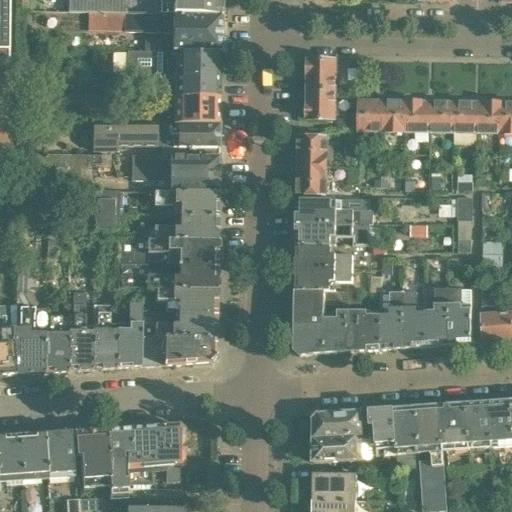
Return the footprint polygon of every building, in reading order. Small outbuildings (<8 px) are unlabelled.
[(0,0),(0,169),(7,170),(9,0),(0,0)] [(220,15),(220,0),(67,0),(67,13),(88,14),(89,13),(220,15)] [(172,33),(172,53),(220,53),(220,15),(89,13),(88,14),(88,31),(172,33)] [(144,41),(144,53),(160,53),(160,41),(144,41)] [(219,77),(220,53),(172,53),(160,53),(144,53),(126,53),(125,75),(174,76),(219,77)] [(308,91),(336,91),(336,87),(336,80),(337,62),(308,61),(308,91)] [(219,98),(219,77),(174,76),(174,97),(219,98)] [(336,95),(336,91),(308,91),(307,120),(335,120),(336,102),(336,95)] [(218,126),(219,98),(174,97),(173,125),(218,126)] [(359,133),(382,133),(383,102),(360,102),(359,113),(359,130),(359,133)] [(407,102),(383,102),(382,133),(406,134),(407,102)] [(406,134),(431,134),(431,103),(407,102),(406,134)] [(454,103),(431,103),(431,134),(453,134),(454,103)] [(453,134),(477,135),(477,104),(454,103),(453,134)] [(502,104),(477,104),(477,135),(502,135),(502,104)] [(502,135),(511,135),(511,104),(502,104),(502,135)] [(359,130),(359,113),(345,113),(345,120),(339,120),(339,130),(359,130)] [(19,155),(35,155),(35,124),(20,124),(19,155)] [(115,147),(155,147),(156,125),(93,124),(93,135),(90,135),(90,146),(93,146),(93,152),(115,152),(115,147)] [(218,158),(218,126),(173,125),(156,125),(155,147),(160,147),(160,157),(218,158)] [(348,134),(348,143),(358,143),(358,134),(348,134)] [(299,168),(326,168),(327,139),(299,138),(299,168)] [(92,156),(35,155),(19,155),(19,191),(91,193),(92,156)] [(169,182),(169,191),(217,192),(218,158),(160,157),(131,156),(131,182),(169,182)] [(326,198),(326,168),(299,168),(298,197),(326,198)] [(349,169),(348,186),(357,186),(357,169),(349,169)] [(472,184),(472,176),(457,176),(457,184),(457,193),(473,193),(473,183),(472,184)] [(441,183),(431,183),(432,194),(441,194),(441,183)] [(405,184),(405,195),(415,195),(415,184),(405,184)] [(168,217),(179,217),(217,218),(217,192),(169,191),(169,193),(154,193),(153,207),(168,207),(168,217)] [(117,231),(119,193),(96,192),(94,230),(117,231)] [(491,194),(482,194),(482,212),(492,213),(491,194)] [(458,199),(458,222),(472,222),(472,200),(458,199)] [(82,214),(82,200),(70,200),(70,214),(82,214)] [(298,201),(298,225),(362,226),(373,226),(374,212),(343,211),(343,203),(337,202),(337,201),(333,202),(298,201)] [(216,242),(217,218),(179,217),(179,229),(173,229),(173,227),(153,227),(153,240),(147,240),(216,242)] [(362,239),(362,226),(298,225),(297,246),(332,247),(332,239),(362,239)] [(427,228),(410,228),(410,239),(427,239),(427,228)] [(216,267),(216,242),(147,240),(117,240),(118,264),(216,267)] [(472,243),(458,242),(458,256),(472,256),(472,243)] [(46,257),(55,257),(56,243),(47,243),(46,257)] [(332,256),(332,247),(297,246),(297,270),(353,270),(353,257),(332,256)] [(503,247),(484,246),(484,270),(503,271),(503,247)] [(215,292),(216,267),(118,264),(117,290),(155,290),(155,291),(215,292)] [(353,284),(353,270),(297,270),(297,293),(331,293),(331,284),(353,284)] [(371,279),(370,295),(380,295),(381,279),(371,279)] [(405,350),(426,349),(425,315),(418,315),(417,294),(416,294),(416,287),(403,287),(403,293),(405,350)] [(426,349),(450,347),(449,290),(447,290),(447,291),(435,291),(435,314),(426,313),(426,315),(425,315),(426,349)] [(450,290),(449,290),(450,347),(472,346),(472,291),(451,291),(450,290)] [(172,314),(172,315),(215,316),(215,292),(155,291),(155,302),(166,302),(166,314),(172,314)] [(336,293),(331,293),(297,293),(295,352),(301,357),(326,355),(326,316),(325,316),(326,306),(361,306),(361,293),(336,292),(336,293)] [(383,352),(405,350),(403,293),(402,294),(391,294),(380,294),(381,313),(383,352)] [(66,374),(91,372),(92,328),(85,327),(85,317),(86,295),(73,294),(73,317),(72,334),(68,333),(67,336),(66,374)] [(484,344),(511,342),(509,315),(496,316),(496,296),(482,297),(482,315),(484,344)] [(139,369),(140,337),(142,299),(129,299),(128,326),(116,326),(115,326),(114,370),(139,369)] [(92,328),(91,372),(114,370),(115,326),(109,326),(109,316),(110,316),(111,307),(93,307),(92,328)] [(0,378),(15,377),(12,330),(11,310),(0,310),(0,378)] [(19,330),(12,330),(15,377),(43,375),(44,335),(33,335),(33,310),(20,310),(19,330)] [(338,354),(360,353),(360,334),(348,335),(348,313),(338,313),(338,316),(326,316),(326,355),(338,354)] [(360,353),(383,352),(381,313),(348,313),(348,335),(360,334),(360,353)] [(215,339),(215,316),(172,315),(171,325),(155,325),(155,338),(215,339)] [(44,331),(44,335),(43,375),(66,374),(67,336),(61,336),(61,319),(48,319),(48,331),(44,331)] [(215,339),(155,338),(140,337),(139,369),(209,364),(214,357),(215,339)] [(490,450),(511,448),(511,412),(511,403),(486,405),(490,450)] [(467,451),(490,450),(486,405),(463,406),(467,451)] [(443,453),(467,451),(463,406),(439,408),(443,453)] [(416,409),(419,454),(431,454),(432,462),(420,463),(422,511),(447,511),(443,453),(439,408),(416,409)] [(396,456),(419,454),(416,409),(393,411),(395,445),(396,454),(396,456)] [(393,411),(387,411),(389,433),(376,434),(375,422),(368,422),(367,413),(319,415),(313,421),(314,421),(314,442),(358,439),(358,438),(362,438),(362,442),(375,441),(376,446),(377,446),(377,451),(378,451),(378,455),(396,454),(395,445),(393,411)] [(389,433),(387,411),(367,413),(368,422),(375,422),(376,434),(389,433)] [(122,476),(140,474),(141,480),(146,480),(146,474),(154,473),(155,482),(165,481),(165,485),(178,484),(178,467),(182,467),(183,458),(186,456),(186,446),(183,444),(183,431),(178,427),(123,430),(125,457),(122,457),(122,476)] [(122,481),(122,476),(122,457),(125,457),(123,430),(106,432),(109,488),(110,501),(127,500),(127,481),(122,481)] [(82,490),(109,488),(106,432),(74,434),(76,457),(80,457),(82,490)] [(44,436),(47,481),(73,479),(71,434),(44,436)] [(22,482),(47,481),(44,436),(19,437),(22,482)] [(0,483),(22,482),(19,437),(0,438),(0,483)] [(359,461),(358,439),(314,442),(313,464),(359,461)] [(397,473),(373,472),(372,484),(397,485),(397,473)] [(315,503),(357,504),(357,476),(316,475),(315,503)] [(79,511),(79,501),(79,500),(65,501),(65,511),(79,511)] [(79,511),(99,511),(104,511),(103,500),(79,501),(79,511)] [(356,511),(357,504),(315,503),(315,511),(356,511)]
